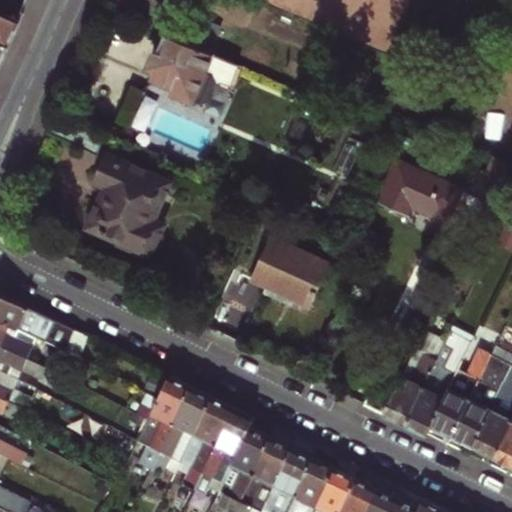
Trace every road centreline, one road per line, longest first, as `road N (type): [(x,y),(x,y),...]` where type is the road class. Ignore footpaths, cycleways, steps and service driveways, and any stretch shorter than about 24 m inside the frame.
road 1 (residential): [(511,509),(0,260)]
road 2 (tertiary): [(66,0),(0,163)]
